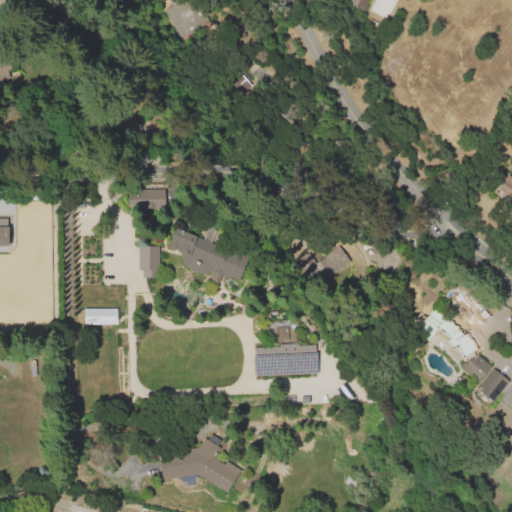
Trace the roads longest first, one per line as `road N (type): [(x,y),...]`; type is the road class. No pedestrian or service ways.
road 1 (secondary): [(511,278),(446,229),(361,220),(241,174),(0,175)]
road 2 (residential): [(297,0),(349,108),(446,229)]
